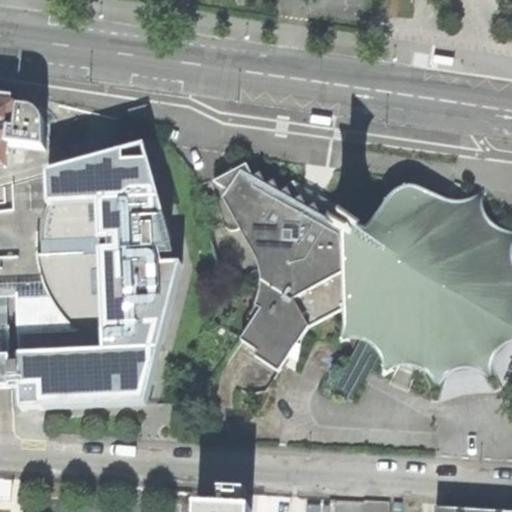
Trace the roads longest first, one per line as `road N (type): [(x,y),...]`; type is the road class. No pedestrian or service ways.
road 1 (residential): [(0,36),(511,110)]
road 2 (residential): [(0,456),(511,485)]
